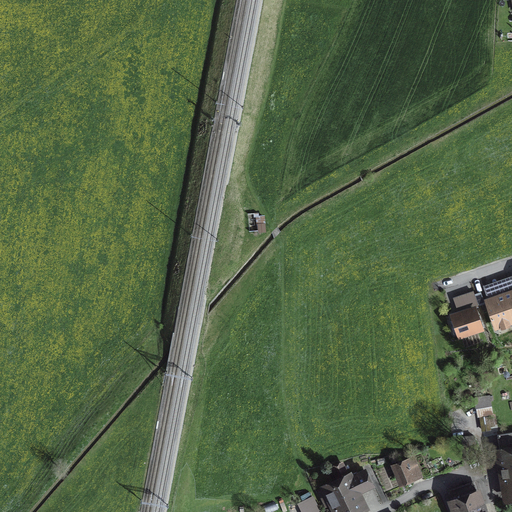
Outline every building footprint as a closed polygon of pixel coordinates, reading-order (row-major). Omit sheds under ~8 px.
[(266,229),(265,211),(249,211),(250,229),(266,229)] [(496,326),(511,320),(511,317),(504,295),(487,301),(496,326)] [(474,308),(453,315),(460,336),(481,328),(474,308)] [(481,417),(483,430),(490,429),(489,427),(494,426),(493,418),(488,419),(488,416),(481,417)] [(511,432),(497,435),(508,497),(511,496),(511,432)] [(397,467),(402,481),(420,475),(414,460),(397,467)] [(325,488),(336,511),(352,511),(364,506),(357,492),(371,485),(364,471),(350,477),(350,476),(325,488)] [(449,491),(456,511),(483,511),(473,482),(449,491)] [(319,511),(312,497),(299,503),(302,511),(319,511)]
